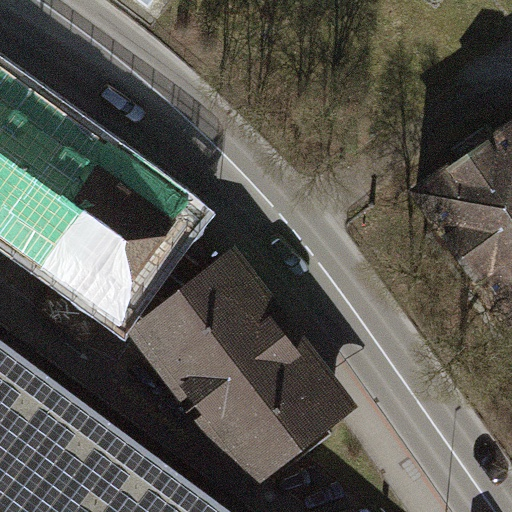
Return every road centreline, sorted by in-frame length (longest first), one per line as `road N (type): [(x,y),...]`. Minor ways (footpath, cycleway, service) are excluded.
road 1 (secondary): [(16,0),(222,153),(332,282),(493,511)]
road 2 (unknown): [(282,218),(443,67),(511,35)]
